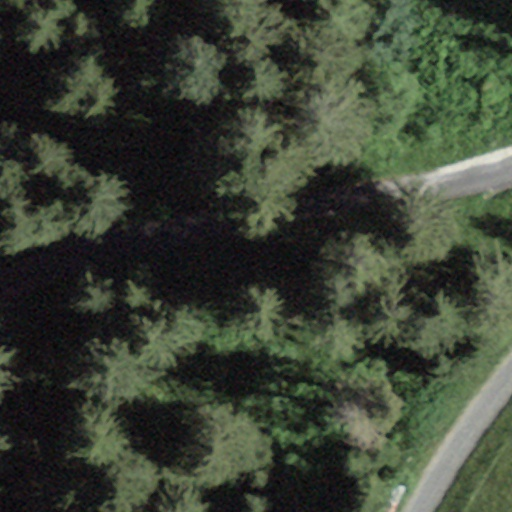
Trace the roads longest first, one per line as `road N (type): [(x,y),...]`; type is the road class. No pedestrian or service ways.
road 1 (track): [(511,156),(163,230),(0,288)]
road 2 (track): [(423,511),(498,374),(511,363)]
